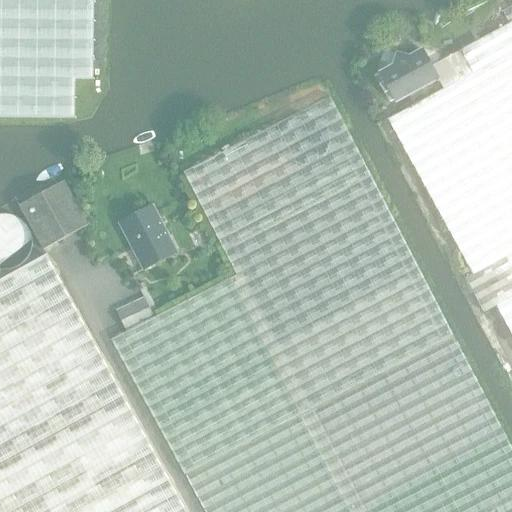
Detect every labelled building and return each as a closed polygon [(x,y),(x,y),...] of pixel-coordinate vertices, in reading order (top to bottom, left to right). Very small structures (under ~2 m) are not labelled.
[(0,0),(0,122),(73,124),(74,84),(92,84),(92,0),(0,0)] [(511,6),(501,12),(509,26),(431,69),(444,91),(388,122),(471,277),(506,259),(511,270),(511,298),(495,308),(511,339),(511,6)] [(395,104),(437,81),(422,53),(409,60),(397,56),(393,68),(380,76),(395,104)] [(161,433),(204,511),(511,511),(511,453),(501,433),(329,99),(184,174),(236,277),(154,320),(127,333),(111,341),(161,433)] [(43,250),(88,226),(64,182),(19,207),(43,250)] [(176,255),(151,207),(120,223),(145,271),(176,255)] [(32,243),(32,242),(30,232),(24,223),(17,218),(7,215),(0,216),(0,267),(4,268),(14,267),(23,262),(30,253),(32,243)] [(0,511),(186,511),(143,433),(45,254),(0,278),(0,511)] [(483,314),(495,308),(511,298),(511,270),(506,259),(471,277),(465,281),(483,314)] [(143,299),(117,313),(120,320),(123,325),(127,333),(154,320),(143,299)]
